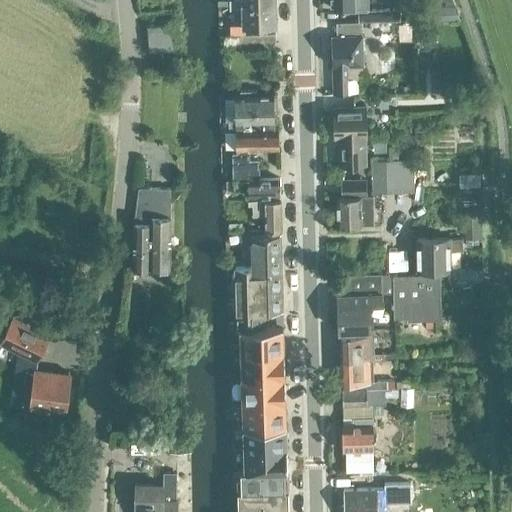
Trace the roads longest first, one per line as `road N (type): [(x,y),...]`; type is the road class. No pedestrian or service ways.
road 1 (unclassified): [(93,511),(95,401),(130,112),(127,0)]
road 2 (secondary): [(316,511),(303,0)]
road 3 (track): [(13,83),(94,120),(129,126)]
